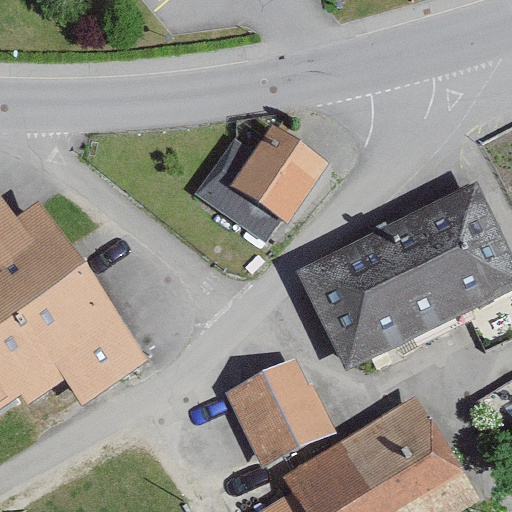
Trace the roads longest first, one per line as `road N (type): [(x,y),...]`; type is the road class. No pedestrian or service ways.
road 1 (residential): [(0,479),(136,424),(271,293),(427,118),(437,79),(429,45)]
road 2 (unclassified): [(429,45),(195,95),(0,104)]
